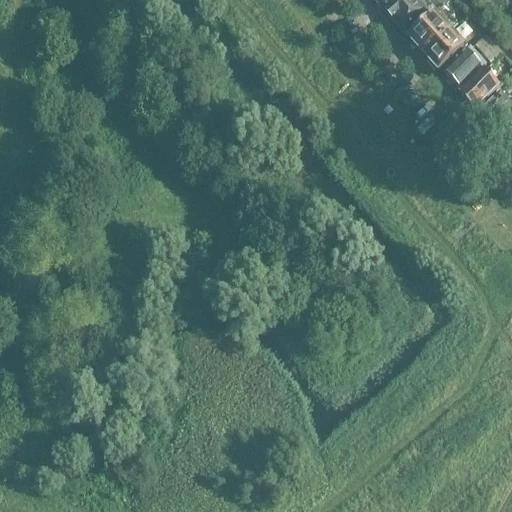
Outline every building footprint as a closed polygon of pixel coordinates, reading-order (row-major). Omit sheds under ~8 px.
[(389,19),(411,0),(373,0),(372,1),(389,19)] [(429,17),(415,1),(416,0),(411,0),(389,19),(405,37),(429,17)] [(434,18),(453,1),(452,0),(432,0),(425,7),(434,18)] [(496,12),(505,4),(502,0),(493,8),(496,12)] [(423,58),(449,35),(434,18),(408,41),(423,58)] [(459,39),(472,28),(466,22),(454,33),(459,39)] [(438,75),(462,53),(464,52),(449,35),(423,58),(438,75)] [(497,55),(489,47),(483,52),(490,61),(497,55)] [(460,95),(482,75),(465,56),(443,76),(460,95)] [(474,115),(498,94),(499,93),(484,75),(458,98),(474,115)] [(511,115),(511,109),(510,107),(500,97),(476,118),(488,132),(489,131),(492,134),(511,115)] [(506,151),(511,145),(511,115),(492,134),(494,137),(494,138),(506,151)]
